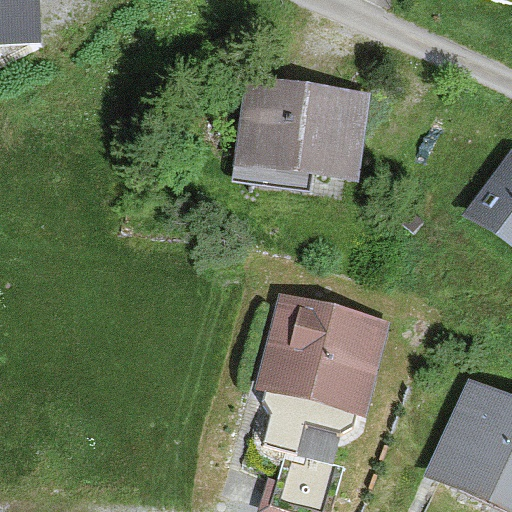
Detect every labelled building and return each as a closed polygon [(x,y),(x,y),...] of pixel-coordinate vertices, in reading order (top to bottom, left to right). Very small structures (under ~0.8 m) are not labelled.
[(0,0),(0,47),(37,46),(35,0),(0,0)] [(254,83),(248,162),(357,171),(364,92),(254,83)] [(511,164),(475,215),(511,242),(511,164)] [(398,323),(293,297),(270,386),(375,413),(398,323)] [(511,511),(511,398),(480,385),(437,485),(500,511),(511,511)] [(332,511),(334,487),(266,485),(265,511),(332,511)]
